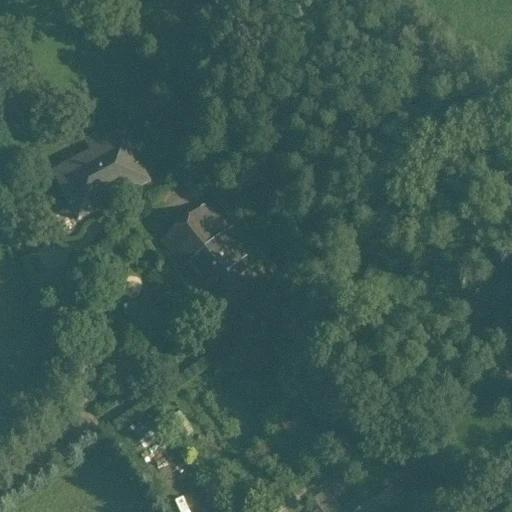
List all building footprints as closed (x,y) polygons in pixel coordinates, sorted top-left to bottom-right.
[(127,118),(46,162),(53,174),(124,136),(131,148),(141,143),(127,118)] [(124,136),(53,174),(78,221),(149,183),(131,148),(124,136)] [(205,207),(162,241),(184,270),(227,235),(205,207)] [(227,235),(184,270),(222,318),(265,284),(227,235)] [(289,444),(313,436),(305,415),(282,424),(289,444)] [(367,491),(339,511),(372,511),(379,507),(367,491)]
